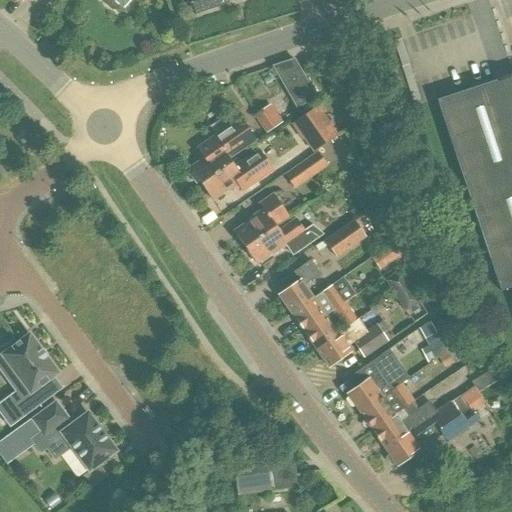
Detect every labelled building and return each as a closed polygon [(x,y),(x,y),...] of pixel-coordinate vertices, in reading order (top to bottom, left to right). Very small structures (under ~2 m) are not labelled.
[(100,0),(111,10),(116,10),(119,6),(122,9),(130,0),(100,0)] [(189,0),(195,15),(229,4),(227,0),(189,0)] [(297,109),(316,98),(298,66),(279,77),(297,109)] [(511,74),(436,100),(500,292),(511,288),(511,289),(511,74)] [(266,134),(282,122),(270,104),(253,116),(266,134)] [(312,152),(337,136),(318,106),(291,123),(302,141),(304,140),(312,152)] [(232,163),(229,159),(256,141),(240,117),(195,148),(203,160),(190,169),(201,185),(232,163)] [(232,163),(201,185),(211,200),(231,186),(232,189),(237,185),(242,193),(274,171),(260,150),(252,155),(235,167),(232,163)] [(294,189),(328,166),(317,151),(284,175),(294,189)] [(354,178),(360,187),(370,181),(364,171),(354,178)] [(245,248),(276,226),(289,217),(272,194),(257,203),(262,210),(252,217),(253,219),(234,232),(245,248)] [(276,226),(245,248),(255,263),(275,250),(276,252),(285,245),(294,257),(313,244),(305,232),(296,219),(279,231),(276,226)] [(336,259),(367,237),(354,219),(323,240),(336,259)] [(380,271),(403,254),(394,242),(370,258),(380,271)] [(313,298),(304,286),(320,274),(310,260),(293,272),(299,281),(278,295),(291,314),(313,298)] [(394,295),(409,284),(400,270),(384,280),(394,295)] [(303,331),(345,302),(332,284),(313,298),(291,314),(303,331)] [(405,313),(421,303),(409,284),(394,295),(405,313)] [(357,320),(345,302),(303,331),(316,349),(357,320)] [(358,319),(357,320),(316,349),(328,367),(350,352),(347,347),(353,343),(364,359),(388,342),(378,326),(368,333),(358,319)] [(446,352),(446,351),(430,321),(419,328),(428,346),(420,349),(427,362),(437,357),(438,358),(446,352)] [(23,417),(45,400),(37,389),(58,373),(29,335),(1,355),(24,386),(9,397),(23,417)] [(347,397),(345,400),(350,408),(355,406),(360,413),(402,383),(409,378),(389,349),(357,372),(359,375),(364,382),(354,390),(347,394),(348,396),(347,397)] [(372,430),(414,401),(402,383),(360,413),(372,430)] [(419,408),(414,402),(414,401),(372,430),(384,447),(436,411),(429,401),(419,408)] [(436,411),(384,447),(389,454),(385,458),(391,466),(396,464),(397,466),(419,450),(416,447),(440,430),(449,442),(469,428),(450,401),(436,411)] [(72,425),(55,403),(33,420),(42,432),(31,440),(41,453),(46,448),(55,459),(71,447),(89,471),(101,463),(103,465),(115,457),(112,454),(116,452),(87,414),(72,425)] [(10,435),(0,442),(0,457),(5,465),(22,451),(10,435)] [(238,490),(269,485),(266,461),(234,466),(238,490)] [(53,493),(43,500),(50,509),(60,502),(53,493)]
